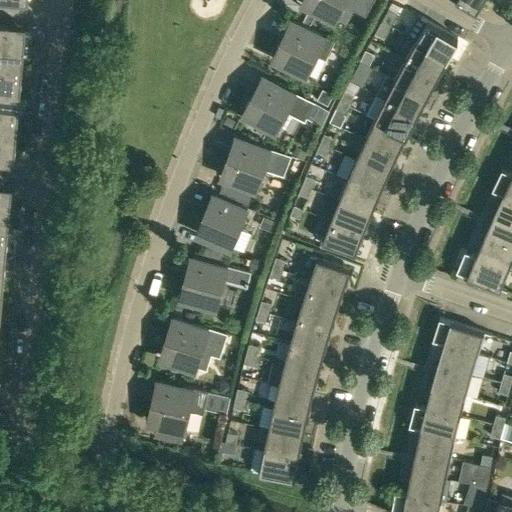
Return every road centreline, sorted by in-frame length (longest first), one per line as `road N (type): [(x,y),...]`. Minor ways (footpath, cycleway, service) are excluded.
road 1 (residential): [(92,490),(153,253),(263,0)]
road 2 (residential): [(20,464),(42,180)]
road 3 (residential): [(399,276),(445,164),(509,50)]
road 4 (residential): [(337,511),(362,389),(399,276)]
road 5 (residential): [(42,180),(57,18)]
